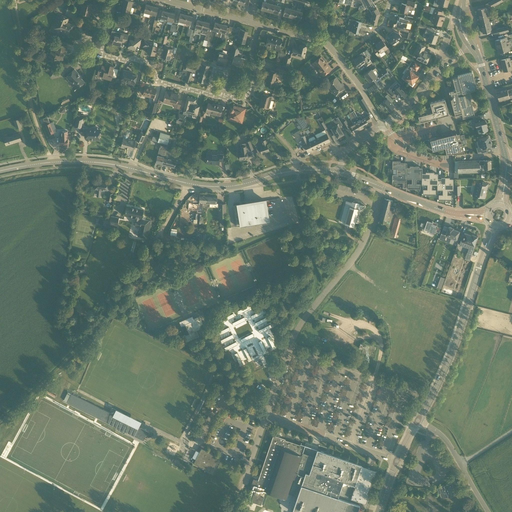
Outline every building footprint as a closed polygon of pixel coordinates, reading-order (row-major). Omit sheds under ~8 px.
[(71,10),(68,4),(65,0),(63,0),(54,6),(57,10),(62,8),(65,13),(71,10)] [(359,0),(361,0),(361,1),(362,4),(359,6),(358,9),(359,10),(364,7),(373,2),(371,0),(359,0)] [(82,7),(82,9),(80,14),(89,16),(90,11),(100,13),(102,6),(83,1),(81,1),(80,6),(82,7)] [(415,3),(412,2),(407,1),(406,4),(401,3),(399,11),(404,12),(407,13),(411,14),(412,10),(413,10),(415,3)] [(380,15),(373,2),(364,7),(366,6),(367,9),(368,9),(372,14),(371,18),(370,23),(377,25),(379,16),(380,17),(380,15)] [(152,6),(145,4),(143,12),(150,14),(152,6)] [(123,5),(122,11),(129,14),(131,7),(123,5)] [(150,14),(156,16),(158,8),(152,6),(150,14)] [(482,8),(477,10),(481,24),(490,22),(489,19),(486,7),(482,8)] [(442,12),(437,10),(434,9),(432,15),(433,16),(431,22),(441,25),(444,17),(440,16),(442,12)] [(168,12),(162,11),(160,19),(160,21),(163,22),(163,24),(166,24),(166,20),(168,12)] [(166,20),(173,22),(175,14),(168,12),(166,20)] [(184,23),(186,15),(180,13),(178,21),(184,23)] [(73,25),(68,23),(67,23),(68,18),(60,14),(54,28),(68,34),(70,28),(72,29),(73,25)] [(184,23),(190,24),(192,17),(186,15),(184,23)] [(413,17),(404,15),(404,18),(399,17),(398,20),(397,20),(396,25),(401,27),(405,28),(407,20),(409,20),(408,21),(411,22),(413,17)] [(348,34),(353,36),(358,37),(362,22),(349,19),(348,24),(353,25),(352,32),(349,31),(348,34)] [(200,33),(203,21),(197,20),(196,25),(195,28),(194,30),(192,30),(190,36),(189,42),(191,42),(193,37),(194,33),(200,34),(200,33)] [(494,20),(493,20),(490,22),(481,24),(483,34),(492,32),(492,31),(491,26),(495,25),(494,20)] [(206,33),(206,31),(207,31),(209,23),(203,21),(200,33),(206,34),(206,33)] [(218,36),(221,24),(215,22),(213,30),(216,31),(215,35),(218,36)] [(221,24),(218,36),(220,37),(221,32),(224,33),(224,34),(227,35),(228,33),(229,28),(226,28),(227,26),(221,24)] [(427,40),(430,41),(435,43),(437,35),(432,33),(434,30),(426,27),(424,35),(428,37),(427,40)] [(507,27),(492,31),(492,32),(493,36),(509,32),(507,27)] [(238,35),(246,37),(248,31),(240,29),(238,35)] [(399,33),(394,32),(394,33),(393,34),(391,34),(388,35),(389,37),(388,38),(392,44),(398,39),(400,41),(403,39),(399,33)] [(126,34),(120,33),(119,37),(115,35),(112,44),(120,46),(121,41),(126,43),(127,38),(128,35),(126,34)] [(230,36),(231,34),(228,33),(227,35),(226,41),(234,43),(234,41),(234,40),(233,40),(229,39),(230,35),(230,36)] [(246,37),(238,35),(235,34),(233,40),(234,40),(234,41),(244,43),(246,37)] [(280,49),(282,40),(267,36),(265,45),(280,49)] [(499,53),(503,52),(510,50),(508,45),(507,45),(506,41),(507,40),(506,37),(495,40),(499,53)] [(139,46),(141,39),(135,38),(134,41),(130,39),(127,48),(133,50),(133,49),(135,49),(136,45),(139,46)] [(154,55),(155,50),(156,46),(157,45),(157,44),(157,43),(156,43),(153,42),(144,40),(142,47),(148,48),(147,53),(154,55)] [(387,48),(382,40),(375,45),(381,52),(384,50),(386,53),(389,51),(387,48)] [(169,59),(172,59),(174,53),(171,52),(172,49),(168,48),(169,45),(165,44),(161,57),(169,59)] [(304,58),(307,46),(299,44),(299,48),(293,46),(291,54),(304,58)] [(419,44),(415,51),(419,53),(417,59),(421,61),(426,63),(430,55),(426,53),(427,52),(423,50),(425,47),(420,45),(419,44)] [(67,46),(60,45),(60,46),(57,45),(55,53),(51,51),(50,57),(53,58),(62,61),(64,53),(65,53),(67,46)] [(236,57),(237,53),(239,46),(233,45),(231,51),(230,58),(233,59),(232,64),(240,66),(241,58),(236,57)] [(216,50),(214,55),(218,56),(217,60),(224,62),(226,57),(227,53),(222,52),(223,49),(217,48),(216,49),(216,50)] [(398,58),(393,51),(390,53),(395,60),(398,58)] [(363,52),(359,55),(360,56),(354,60),(358,67),(363,63),(366,67),(372,62),(367,56),(366,56),(363,52)] [(509,58),(505,59),(501,60),(502,65),(503,65),(505,72),(509,70),(511,70),(510,62),(511,62),(511,61),(511,56),(511,55),(509,56),(509,58)] [(322,76),(331,69),(329,66),(328,66),(321,57),(313,63),(322,76)] [(182,70),(199,75),(206,77),(209,66),(202,64),(200,71),(195,70),(196,67),(192,66),(194,60),(189,59),(187,65),(184,64),(182,70)] [(413,60),(406,69),(409,71),(412,68),(414,70),(416,71),(420,65),(416,62),(413,60)] [(287,67),(275,64),(274,70),(286,73),(287,67)] [(369,81),(376,76),(373,72),(376,69),(373,65),(370,68),(371,69),(364,74),(369,81)] [(111,79),(113,71),(112,70),(113,66),(110,66),(109,68),(102,66),(100,70),(98,70),(97,76),(111,79)] [(385,70),(378,75),(381,78),(388,73),(387,72),(389,70),(389,71),(391,70),(390,70),(388,67),(386,68),(386,69),(385,70)] [(50,76),(60,75),(58,68),(49,69),(50,76)] [(74,69),(66,77),(69,80),(76,89),(77,88),(84,82),(79,76),(80,75),(74,69)] [(278,72),(269,69),(265,84),(274,87),(276,82),(274,81),(276,76),(277,76),(278,72)] [(134,85),(135,81),(136,76),(132,75),(132,72),(123,70),(121,81),(127,82),(126,83),(134,85)] [(199,75),(182,70),(181,72),(179,71),(178,74),(181,75),(182,73),(183,74),(183,72),(185,73),(184,75),(187,76),(185,81),(190,83),(192,76),(194,76),(194,77),(198,78),(197,81),(205,83),(206,77),(199,75)] [(409,71),(403,79),(409,83),(408,84),(412,87),(415,83),(414,82),(418,77),(414,74),(412,73),(409,71)] [(463,118),(474,115),(469,95),(468,95),(467,91),(476,89),(475,84),(472,72),(457,76),(458,77),(453,78),(452,78),(455,89),(448,91),(455,116),(462,114),(463,118)] [(336,96),(346,88),(343,84),(342,85),(336,77),(327,84),(336,96)] [(140,87),(139,93),(143,94),(143,95),(147,96),(153,98),(155,94),(156,89),(145,86),(145,88),(140,87)] [(396,94),(396,95),(397,96),(398,96),(401,100),(406,95),(403,92),(404,91),(405,91),(402,87),(401,87),(402,88),(401,88),(398,86),(395,89),(393,87),(390,89),(388,88),(385,90),(391,96),(393,93),(394,92),(396,94)] [(511,88),(508,90),(497,92),(499,101),(500,101),(500,104),(511,99),(511,88)] [(179,108),(181,101),(177,100),(179,95),(166,91),(163,102),(174,105),(174,107),(179,108)] [(271,97),(262,94),(259,106),(268,108),(271,97)] [(386,98),(381,103),(386,108),(389,111),(394,107),(391,103),(393,101),(387,94),(385,96),(386,98)] [(176,123),(179,123),(183,124),(184,122),(186,116),(188,117),(189,113),(197,115),(199,106),(194,105),(196,99),(187,97),(182,115),(178,114),(178,116),(177,115),(177,118),(176,123)] [(419,122),(437,117),(439,117),(445,116),(445,115),(448,114),(444,99),(430,103),(431,107),(424,109),(425,114),(418,116),(419,122)] [(220,115),(222,106),(216,105),(216,106),(208,104),(206,112),(220,115)] [(241,123),(245,109),(233,106),(233,108),(231,108),(230,109),(227,119),(241,123)] [(354,111),(351,112),(361,129),(368,125),(367,123),(371,121),(368,115),(362,119),(360,115),(357,117),(354,111)] [(350,126),(352,129),(354,133),(361,129),(351,112),(348,114),(353,124),(350,126)] [(83,118),(79,117),(80,114),(77,114),(74,127),(81,129),(83,118)] [(480,121),(479,115),(472,116),(473,120),(472,120),(473,124),(476,123),(478,132),(482,131),(483,131),(487,130),(485,124),(486,124),(485,120),(480,121)] [(50,123),(47,117),(43,118),(45,125),(49,134),(53,133),(50,123)] [(305,121),(303,117),(295,118),(300,125),(303,129),(309,126),(305,121)] [(318,122),(323,130),(327,127),(323,119),(322,120),(321,117),(317,119),(318,122)] [(342,125),(338,117),(336,118),(335,117),(332,119),(331,121),(332,123),(335,123),(336,125),(331,128),(332,130),(331,131),(334,135),(335,134),(337,138),(343,134),(339,127),(342,125)] [(346,129),(349,127),(346,120),(345,120),(344,117),(340,119),(342,122),(346,129)] [(99,140),(100,129),(85,128),(84,137),(88,137),(88,140),(99,140)] [(315,138),(319,146),(330,141),(326,133),(326,134),(324,130),(315,135),(317,138),(315,138)] [(67,135),(67,131),(61,131),(61,137),(59,137),(59,144),(67,144),(67,138),(67,135)] [(123,138),(120,147),(133,150),(135,141),(127,139),(127,137),(129,136),(129,134),(129,133),(127,131),(125,132),(124,133),(123,135),(124,136),(123,138)] [(144,135),(145,133),(141,131),(140,133),(139,133),(136,140),(141,143),(144,136),(144,135)] [(162,165),(174,168),(176,160),(169,158),(173,145),(171,144),(173,138),(175,132),(171,131),(170,137),(169,137),(162,165)] [(156,158),(155,163),(162,165),(169,137),(170,135),(165,134),(160,132),(157,142),(161,143),(156,158)] [(21,140),(19,133),(4,138),(6,145),(21,140)] [(440,138),(430,140),(432,150),(445,147),(446,154),(464,154),(460,135),(459,135),(457,136),(456,133),(453,134),(453,133),(443,134),(443,137),(440,138)] [(312,150),(308,142),(304,136),(301,137),(304,144),(308,152),(312,150)] [(315,138),(315,139),(314,137),(313,136),(309,138),(308,140),(309,141),(308,142),(312,150),(319,146),(315,138)] [(482,136),(477,137),(478,141),(480,142),(481,145),(479,146),(479,147),(476,148),(478,153),(487,153),(486,148),(491,147),(490,143),(491,143),(490,140),(489,140),(488,136),(483,137),(482,136)] [(239,158),(239,159),(247,158),(246,153),(246,148),(248,148),(249,151),(253,149),(251,143),(250,140),(246,142),(246,143),(240,144),(241,149),(242,149),(243,152),(239,153),(237,153),(238,158),(239,158)] [(258,146),(260,151),(259,151),(259,152),(260,152),(261,152),(261,153),(269,150),(265,140),(262,141),(261,141),(262,143),(258,144),(259,146),(258,146)] [(258,146),(257,144),(256,145),(255,141),(251,142),(255,153),(259,151),(260,151),(258,146)] [(206,153),(206,158),(206,163),(214,163),(214,164),(219,164),(219,161),(222,161),(223,154),(217,154),(217,155),(210,154),(210,153),(206,153)] [(490,160),(457,161),(457,173),(479,172),(479,165),(483,165),(484,168),(491,168),(490,160)] [(406,172),(407,168),(407,163),(400,163),(400,161),(392,161),(392,169),(397,169),(396,172),(406,172)] [(422,168),(419,168),(419,166),(414,166),(414,189),(420,189),(420,184),(416,184),(416,179),(422,179),(422,174),(422,173),(422,168)] [(392,174),(392,183),(402,183),(402,188),(405,188),(406,188),(406,183),(406,179),(406,172),(396,172),(396,175),(392,174)] [(422,179),(421,185),(427,185),(427,190),(423,189),(423,194),(429,195),(430,172),(425,172),(425,174),(422,174),(422,173),(422,174),(422,179)] [(430,172),(429,195),(436,195),(436,190),(432,190),(432,185),(437,185),(437,179),(438,179),(438,174),(434,174),(434,172),(430,172)] [(437,185),(437,190),(443,190),(442,195),(438,195),(438,200),(445,200),(445,177),(441,177),(441,179),(438,179),(437,179),(437,185)] [(445,177),(445,200),(451,200),(451,195),(447,195),(447,190),(453,190),(453,179),(449,179),(449,178),(445,177)] [(109,183),(94,182),(93,188),(97,189),(96,197),(100,197),(101,190),(105,190),(105,189),(108,190),(109,190),(109,183)] [(477,182),(473,197),(477,198),(477,196),(485,198),(483,198),(484,194),(487,184),(482,183),(482,182),(481,185),(480,184),(481,183),(477,182)] [(202,203),(202,207),(202,206),(215,207),(215,204),(216,204),(217,196),(205,195),(204,203),(202,203)] [(392,201),(384,199),(378,221),(386,223),(388,216),(391,217),(394,208),(391,207),(391,206),(392,201)] [(265,201),(233,206),(234,211),(236,225),(268,220),(265,201)] [(344,205),(341,218),(345,219),(344,224),(349,225),(353,226),(355,222),(359,223),(364,206),(358,204),(357,208),(351,207),(352,202),(346,201),(344,205)] [(124,216),(132,217),(131,218),(136,219),(136,220),(135,220),(134,223),(133,223),(133,225),(134,226),(135,227),(136,227),(137,226),(140,226),(138,237),(142,237),(147,238),(150,221),(141,219),(143,209),(126,206),(125,211),(124,216)] [(194,212),(193,223),(201,224),(202,217),(206,217),(206,213),(202,213),(202,214),(198,214),(198,212),(194,212)] [(117,228),(119,218),(111,216),(109,226),(117,228)] [(395,238),(401,219),(395,217),(389,236),(395,238)] [(427,221),(424,230),(429,231),(428,233),(434,235),(437,226),(431,224),(432,223),(427,221)] [(442,229),(439,238),(440,238),(441,238),(446,240),(446,237),(447,238),(451,239),(455,241),(459,231),(455,230),(454,230),(452,229),(452,228),(449,227),(448,227),(447,230),(447,231),(442,229)] [(463,246),(465,242),(470,244),(467,253),(471,255),(476,241),(476,240),(477,236),(472,235),(464,233),(463,236),(463,238),(462,241),(461,241),(459,245),(463,246)] [(162,274),(165,270),(151,257),(146,263),(150,266),(151,267),(150,269),(153,273),(155,271),(160,275),(162,274)] [(84,273),(84,265),(82,265),(82,266),(77,266),(77,265),(76,265),(77,273),(78,273),(78,272),(83,271),(83,273),(84,273)] [(249,304),(237,310),(239,314),(251,307),(249,304)] [(326,310),(342,315),(343,311),(327,307),(326,310)] [(261,310),(249,316),(252,321),(263,314),(261,310)] [(233,312),(220,319),(222,322),(235,316),(233,312)] [(196,330),(204,327),(199,316),(193,319),(192,316),(179,322),(181,326),(185,335),(183,336),(186,342),(198,336),(196,330)] [(244,316),(232,322),(234,326),(246,319),(244,316)] [(265,318),(253,324),(255,328),(267,322),(265,318)] [(269,325),(257,331),(259,335),(271,329),(269,325)] [(229,326),(216,333),(218,337),(231,331),(229,326)] [(253,333),(240,340),(243,343),(255,337),(253,333)] [(233,334),(220,341),(222,345),(235,338),(233,334)] [(237,341),(224,347),(226,351),(239,345),(237,341)] [(248,345),(244,347),(250,360),(254,358),(248,345)] [(237,350),(233,351),(240,365),(244,363),(237,350)] [(89,415),(92,407),(86,404),(83,413),(89,415)] [(99,407),(94,416),(99,419),(117,428),(117,429),(124,434),(125,431),(143,441),(143,440),(147,431),(149,432),(139,427),(140,424),(114,412),(113,414),(102,409),(99,407)] [(279,438),(273,436),(258,480),(253,478),(250,487),(255,488),(251,502),(261,505),(263,497),(259,496),(261,490),(286,499),(290,489),(298,492),(291,511),(357,511),(360,505),(351,502),(351,501),(349,500),(350,498),(362,465),(361,465),(317,450),(315,457),(302,453),(305,445),(300,444),(300,445),(285,440),(285,439),(280,437),(279,438)] [(193,463),(211,472),(219,457),(211,453),(213,451),(210,450),(209,452),(201,448),(193,463)] [(367,467),(362,465),(350,498),(366,503),(369,493),(368,493),(376,470),(370,468),(370,467),(370,468),(368,467),(368,466),(367,467)] [(441,486),(437,488),(438,493),(440,493),(441,494),(441,495),(442,498),(445,497),(447,496),(448,498),(454,496),(454,495),(453,493),(455,493),(454,491),(451,483),(444,486),(443,486),(441,486)]
